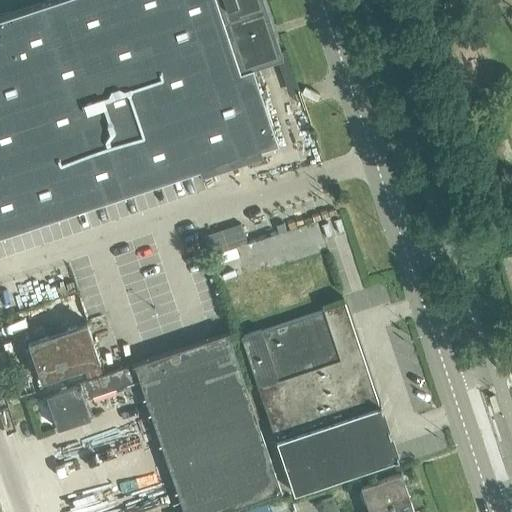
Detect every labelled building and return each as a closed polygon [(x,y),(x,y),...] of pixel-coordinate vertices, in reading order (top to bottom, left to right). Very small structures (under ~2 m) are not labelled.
[(45,0),(0,15),(0,233),(279,140),(256,74),(286,64),(264,0),(45,0)] [(325,241),(221,277),(295,492),(395,459),(399,458),(380,404),(379,404),(345,302),(346,302),(345,301),(325,241)] [(29,340),(42,380),(101,360),(87,321),(29,340)] [(83,401),(86,401),(85,398),(141,379),(185,511),(217,511),(282,490),(282,489),(228,332),(229,332),(228,331),(78,382),(79,384),(47,395),(53,412),(58,426),(58,427),(58,428),(91,417),(91,415),(88,416),(83,401)] [(361,485),(370,511),(410,497),(402,472),(361,485)] [(321,499),(324,509),(337,505),(333,495),(321,499)] [(415,511),(410,497),(370,511),(415,511)]
